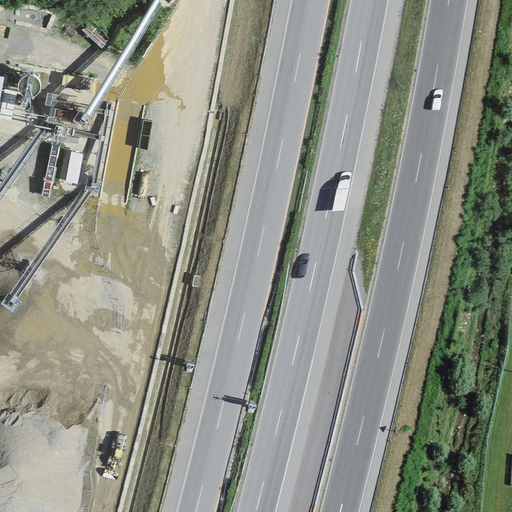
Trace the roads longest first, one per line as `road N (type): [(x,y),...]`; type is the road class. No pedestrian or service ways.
road 1 (motorway): [(309,0),(195,511)]
road 2 (motorway): [(254,511),(367,0)]
road 3 (motorway): [(339,511),(448,0)]
road 4 (track): [(167,0),(170,93),(159,206),(96,511)]
road 5 (track): [(511,145),(434,511)]
